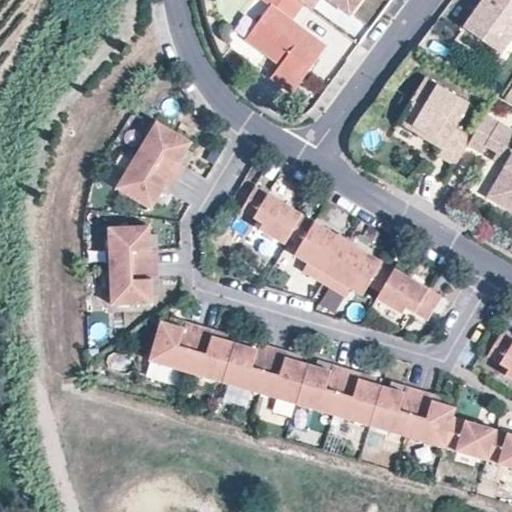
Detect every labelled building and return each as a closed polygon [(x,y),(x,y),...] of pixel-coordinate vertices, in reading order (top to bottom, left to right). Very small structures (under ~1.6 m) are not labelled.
[(301,3),(297,0),(261,0),(268,5),(243,39),(278,65),(269,77),(290,93),(324,45),(297,26),(294,31),(287,26),(291,21),(289,20),(301,3)] [(297,0),(301,3),(309,8),(314,0),(328,0),(347,14),(356,0),(297,0)] [(511,0),(477,0),(460,25),(497,51),(511,28),(511,0)] [(297,26),(291,21),(287,26),(294,31),(297,26)] [(326,45),(344,54),(352,39),(334,30),(326,45)] [(422,73),(395,118),(416,130),(422,127),(427,130),(424,135),(439,144),(435,150),(453,161),(465,141),(469,134),(451,124),(466,99),(422,73)] [(511,127),(483,110),(469,134),(465,141),(479,149),(483,142),(494,149),(511,159),(511,169),(494,200),(511,210),(511,127)] [(153,120),(134,153),(174,177),(181,164),(176,161),(184,148),(189,141),(153,120)] [(189,151),(184,148),(176,161),(181,164),(189,151)] [(511,169),(511,159),(494,149),(490,156),(501,163),(484,193),(494,200),(511,169)] [(134,153),(114,185),(149,206),(154,199),(162,186),(167,189),(174,177),(134,153)] [(253,184),(239,206),(261,220),(258,226),(283,241),(287,235),(301,212),(253,184)] [(167,189),(162,186),(154,199),(159,202),(167,189)] [(301,212),(287,235),(299,242),(293,252),(305,260),(300,268),(322,281),(344,246),(335,240),(338,235),(301,212)] [(148,223),(107,225),(109,264),(156,262),(155,247),(149,247),(148,232),(148,223)] [(344,246),(322,281),(342,294),(348,285),(360,293),(366,283),(378,290),(393,267),(355,245),(352,251),(344,246)] [(156,262),(109,264),(110,303),(151,301),(151,293),(150,277),(156,277),(156,262)] [(439,295),(393,267),(378,290),(375,296),(400,311),(404,305),(426,318),(439,295)] [(169,315),(167,321),(182,325),(184,320),(169,315)] [(148,358),(185,369),(198,324),(184,320),(182,325),(167,321),(160,319),(148,358)] [(185,369),(222,380),(233,340),(226,338),(211,334),(213,328),(198,324),(185,369)] [(228,333),(213,328),(211,334),(226,338),(228,333)] [(511,338),(499,331),(485,354),(507,367),(504,373),(511,378),(511,338)] [(256,347),(257,341),(242,337),(241,342),(256,347)] [(222,380),(258,390),(272,345),(257,341),(256,347),(241,342),(233,340),(222,380)] [(258,390),(295,401),(307,362),(299,360),(284,355),(286,350),(272,345),(258,390)] [(301,354),(286,350),(284,355),(299,360),(301,354)] [(331,363),(316,358),(314,364),(329,368),(331,363)] [(332,412),(345,367),(331,363),(329,368),(314,364),(307,362),(295,401),(332,412)] [(345,367),(332,412),(369,423),(380,383),(373,381),(358,377),(360,371),(345,367)] [(375,375),(360,371),(358,377),(373,381),(375,375)] [(404,384),(389,380),(388,385),(403,390),(404,384)] [(369,423),(405,433),(419,388),(404,384),(403,390),(388,385),(380,383),(369,423)] [(405,433),(443,444),(452,414),(454,405),(446,402),(431,398),(433,392),(419,388),(405,433)] [(448,397),(433,392),(431,398),(446,402),(448,397)] [(486,457),(495,426),(452,414),(443,444),(486,457)] [(511,464),(511,431),(495,426),(486,457),(511,464)]
